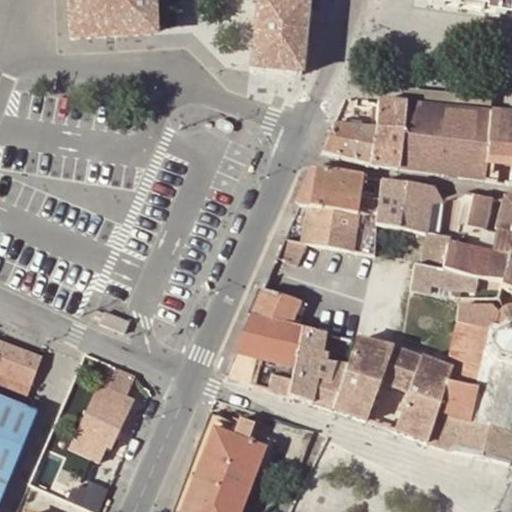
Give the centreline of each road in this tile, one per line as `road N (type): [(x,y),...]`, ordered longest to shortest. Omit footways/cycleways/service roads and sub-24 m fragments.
road 1 (tertiary): [(350,0),(190,368)]
road 2 (tertiary): [(190,368),(128,511)]
road 3 (residential): [(190,368),(213,386),(327,424)]
